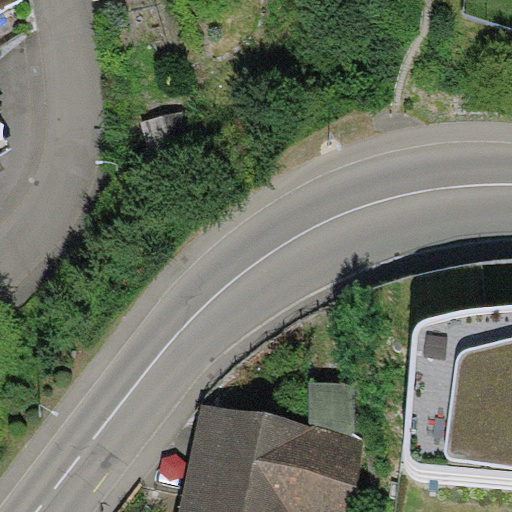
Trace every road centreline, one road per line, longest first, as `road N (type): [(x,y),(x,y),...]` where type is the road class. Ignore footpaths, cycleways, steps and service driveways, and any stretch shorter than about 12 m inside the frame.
road 1 (tertiary): [(31,511),(128,388),(243,264),(319,220),(398,189),(511,173)]
road 2 (residential): [(0,257),(24,234),(62,155),(57,0)]
